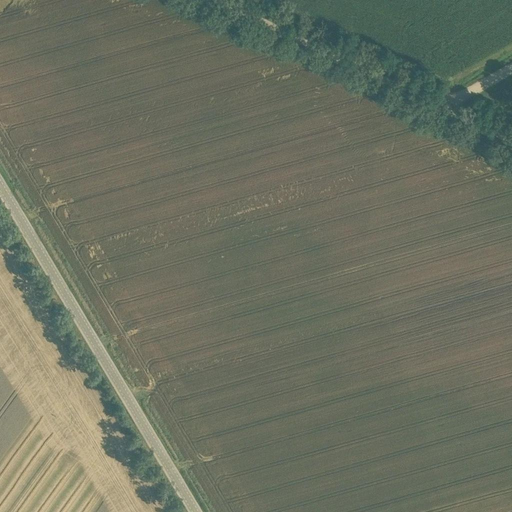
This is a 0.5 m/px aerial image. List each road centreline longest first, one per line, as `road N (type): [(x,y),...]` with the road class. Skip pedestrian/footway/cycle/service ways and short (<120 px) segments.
road 1 (tertiary): [(196,511),(0,183)]
road 2 (track): [(220,0),(511,139)]
